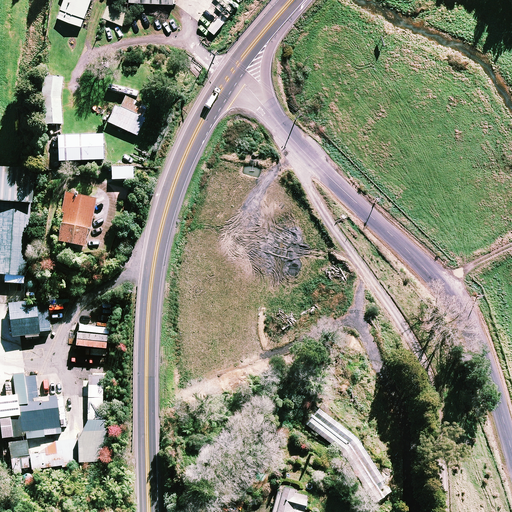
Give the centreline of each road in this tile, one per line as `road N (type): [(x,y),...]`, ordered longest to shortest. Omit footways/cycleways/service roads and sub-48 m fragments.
road 1 (unclassified): [(231,71),(428,270),(479,348),(511,453)]
road 2 (trunk): [(231,71),(182,161),(156,249),(147,335),(149,511)]
road 3 (track): [(292,138),(313,195),(406,325),(434,393),(445,511)]
road 4 (track): [(365,275),(365,320),(384,356),(413,465),(409,511)]
